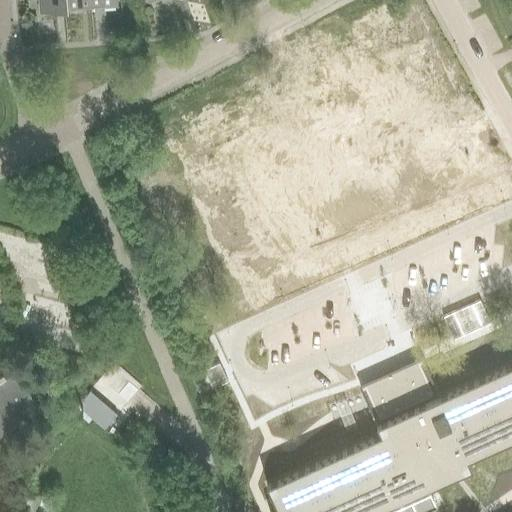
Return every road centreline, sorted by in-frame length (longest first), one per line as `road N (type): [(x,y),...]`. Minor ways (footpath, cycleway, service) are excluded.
road 1 (residential): [(43,141),(327,0)]
road 2 (residential): [(511,126),(435,0)]
